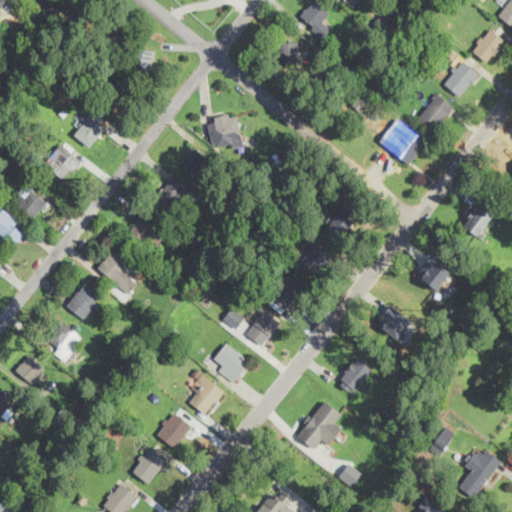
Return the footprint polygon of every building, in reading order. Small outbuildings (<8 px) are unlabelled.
[(330,11),(317,0),(311,0),(298,16),(324,37),(333,26),(324,19),(330,11)] [(511,0),(508,0),(498,13),(511,23),(511,0)] [(489,61),(507,39),(491,27),(473,49),(489,61)] [(298,40),(278,40),(278,63),(298,63),(298,40)] [(154,48),(135,44),(130,65),(149,70),(154,48)] [(479,71),(462,57),(443,81),(460,94),(479,71)] [(103,102),(122,106),(128,82),(109,78),(103,102)] [(417,117),(434,130),(454,104),(436,91),(417,117)] [(370,99),(361,92),(351,103),(360,111),(370,99)] [(243,141),(236,110),(207,118),(214,148),(243,141)] [(74,132),(89,146),(105,127),(90,114),(74,132)] [(409,162),(425,138),(410,127),(405,134),(397,129),(386,146),(409,162)] [(48,157),(64,172),(78,158),(62,143),(48,157)] [(182,165),(198,174),(209,156),(193,146),(182,165)] [(172,174),(149,201),(163,214),(187,187),(172,174)] [(25,202),(23,204),(34,214),(49,198),(31,181),(17,195),(25,202)] [(477,235),(495,212),(479,200),(461,223),(477,235)] [(326,227),(341,238),(360,213),(345,202),(326,227)] [(26,228),(7,211),(0,219),(0,231),(13,243),(26,228)] [(126,231),(143,245),(150,236),(157,242),(164,233),(141,214),(126,231)] [(335,251),(317,237),(300,261),(318,274),(335,251)] [(127,291),(136,280),(123,268),(128,262),(113,248),(97,266),(127,291)] [(430,255),(451,271),(437,289),(421,276),(428,267),(423,264),(430,255)] [(286,308),(306,286),(287,270),(268,292),(286,308)] [(83,318),(104,294),(86,279),(66,303),(83,318)] [(379,323),(397,337),(412,320),(391,303),(382,314),(385,317),(379,323)] [(244,315),(232,307),(224,318),(237,326),(244,315)] [(262,344),(281,320),(265,308),(246,332),(262,344)] [(68,357),(82,336),(60,321),(46,342),(68,357)] [(250,361),(228,340),(214,354),(222,362),(218,367),(232,381),(250,361)] [(16,368),(32,381),(45,365),(30,352),(16,368)] [(337,380),(353,392),(372,366),(356,355),(337,380)] [(190,386),(196,391),(189,399),(205,413),(225,391),(203,371),(190,386)] [(18,400),(0,386),(0,412),(6,417),(18,400)] [(297,433),(314,446),(320,438),(328,444),(341,426),(334,420),(341,411),(324,398),(297,433)] [(157,433),(176,447),(193,424),(174,411),(157,433)] [(455,430),(445,424),(431,448),(441,454),(455,430)] [(466,464),(473,468),(461,484),(475,495),(501,459),(481,444),(466,464)] [(163,460),(149,449),(135,467),(149,478),(163,460)] [(103,501),(114,511),(121,511),(138,494),(123,480),(103,501)] [(0,510),(1,511),(10,500),(0,491),(0,510)] [(296,511),(297,511),(287,503),(292,498),(282,491),(278,496),(272,491),(255,511),(296,511)] [(420,504),(426,508),(422,511),(447,511),(426,496),(420,504)]
